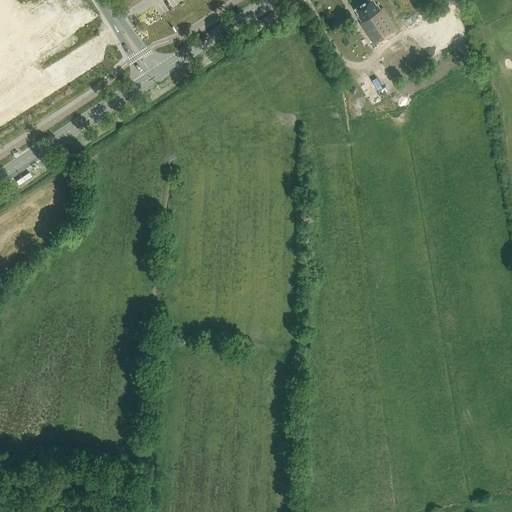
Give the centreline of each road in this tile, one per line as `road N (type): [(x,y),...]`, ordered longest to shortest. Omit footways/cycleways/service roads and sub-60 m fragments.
road 1 (tertiary): [(0,176),(151,76)]
road 2 (tertiary): [(151,76),(267,0)]
